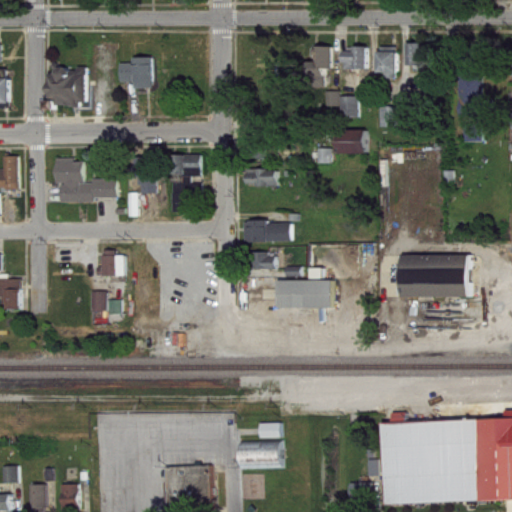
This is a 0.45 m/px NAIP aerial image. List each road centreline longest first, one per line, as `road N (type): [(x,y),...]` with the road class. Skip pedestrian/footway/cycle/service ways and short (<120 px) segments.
road 1 (residential): [(0,20),(511,15)]
road 2 (residential): [(33,0),(38,303)]
road 3 (residential): [(221,0),(224,229)]
road 4 (residential): [(0,229),(224,229)]
road 5 (residential): [(0,135),(223,131)]
